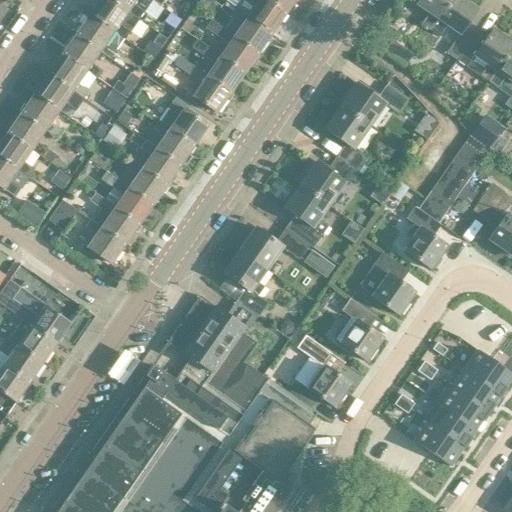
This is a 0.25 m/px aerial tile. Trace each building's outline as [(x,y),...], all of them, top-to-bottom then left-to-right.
[(110,0),(99,0),(90,14),(113,31),(124,39),(132,45),(137,37),(129,32),(138,20),(127,12),(127,11),(110,0)] [(110,0),(127,11),(127,12),(138,20),(151,0),(110,0)] [(240,0),(236,7),(248,16),(272,33),(285,13),(266,0),(240,0)] [(266,0),(285,13),(294,0),(266,0)] [(407,0),(428,14),(420,24),(430,31),(451,0),(407,0)] [(463,0),(451,0),(430,31),(438,37),(446,27),(458,35),(445,54),(456,61),(475,33),(465,26),(477,9),(463,0)] [(235,8),(237,9),(232,16),(242,24),(234,36),(258,53),(272,33),(248,16),(236,7),(235,8)] [(170,13),(165,19),(167,25),(173,29),(180,19),(170,13)] [(113,31),(90,14),(76,34),(100,51),(99,51),(111,59),(116,51),(124,39),(113,31)] [(205,17),(202,23),(211,29),(211,31),(229,43),(220,55),(220,56),(244,73),(258,53),(234,36),(215,23),(215,24),(205,17)] [(475,33),(456,61),(488,83),(511,48),(511,44),(505,40),(507,38),(495,30),(493,32),(491,31),(485,40),(475,33)] [(100,51),(76,34),(62,54),(86,70),(86,71),(97,79),(102,71),(91,63),(99,51),(100,51)] [(405,66),(413,54),(392,39),(384,50),(405,66)] [(220,56),(220,55),(202,43),(197,51),(215,63),(206,75),(206,76),(230,92),(244,73),(220,56)] [(511,48),(488,83),(496,89),(504,78),(511,83),(511,93),(504,105),(511,110),(511,48)] [(166,51),(164,54),(163,54),(150,73),(158,78),(161,73),(162,74),(166,69),(165,68),(168,65),(174,57),(173,56),(166,51)] [(86,70),(62,54),(48,74),(72,90),(72,91),(83,98),(89,91),(77,83),(86,71),(86,70)] [(179,56),(174,64),(190,76),(191,75),(201,83),(192,96),(216,113),(230,92),(206,76),(206,75),(179,56)] [(138,79),(128,72),(121,83),(131,90),(138,79)] [(72,90),(48,74),(35,93),(59,109),(58,110),(69,118),(83,98),(72,91),(72,90)] [(356,83),(340,107),(368,127),(384,104),(398,114),(408,99),(387,84),(377,98),(356,83)] [(59,109),(35,93),(21,113),(45,129),(45,130),(56,138),(61,130),(50,122),(58,110),(59,109)] [(172,101),(167,108),(178,116),(170,127),(170,128),(194,145),(208,125),(172,101)] [(368,127),(340,107),(324,129),(345,144),(335,158),(362,177),(363,176),(357,172),(358,171),(362,174),(367,167),(363,164),(367,158),(353,149),(368,127)] [(116,120),(125,127),(132,116),(123,110),(116,120)] [(45,129),(21,113),(7,133),(31,149),(31,150),(51,163),(56,155),(36,142),(45,130),(45,129)] [(159,120),(158,121),(153,128),(165,136),(157,147),(156,148),(180,165),(194,145),(170,128),(170,127),(159,120)] [(471,135),(464,145),(484,159),(490,149),(489,148),(498,135),(481,123),(471,136),(471,135)] [(101,138),(115,147),(124,133),(111,124),(101,138)] [(7,133),(0,143),(0,156),(17,169),(37,183),(42,175),(34,169),(22,162),(31,150),(31,149),(7,133)] [(156,148),(157,147),(146,140),(140,148),(151,156),(143,167),(166,184),(180,165),(156,148)] [(484,159),(464,145),(457,154),(477,168),(484,159)] [(457,154),(451,163),(471,177),(477,168),(457,154)] [(17,169),(0,156),(0,186),(15,197),(20,189),(9,181),(17,169)] [(143,167),(132,158),(126,167),(137,175),(128,187),(152,204),(166,184),(143,167)] [(362,177),(335,158),(327,170),(316,162),(299,186),(328,206),(344,184),(347,186),(352,179),(358,183),(362,177)] [(471,177),(451,163),(444,173),(464,187),(471,177)] [(464,187),(444,173),(438,182),(458,196),(464,187)] [(112,188),(104,200),(114,207),(139,224),(152,204),(128,187),(117,179),(110,175),(105,183),(112,188)] [(392,191),(401,198),(408,188),(399,182),(392,191)] [(458,196),(438,182),(432,191),(452,205),(458,196)] [(511,203),(502,194),(503,193),(491,185),(473,210),(485,218),(487,216),(489,218),(489,217),(497,223),(497,226),(487,240),(511,256),(511,203)] [(328,206),(299,186),(283,208),(294,216),(285,229),(307,244),(309,245),(312,248),(328,226),(319,219),(328,206)] [(401,198),(392,191),(390,195),(399,201),(401,198)] [(432,191),(425,200),(445,214),(452,205),(432,191)] [(104,200),(104,199),(95,193),(89,201),(100,209),(92,221),(101,227),(125,244),(139,224),(114,207),(104,200)] [(34,226),(44,212),(25,199),(16,214),(34,226)] [(77,211),(62,200),(48,220),(63,231),(77,211)] [(445,214),(425,200),(418,210),(439,223),(445,214)] [(407,233),(413,238),(404,251),(430,269),(446,246),(432,237),(440,225),(438,224),(439,223),(418,210),(414,207),(406,219),(413,224),(407,233)] [(92,221),(90,219),(84,227),(96,235),(87,247),(111,264),(125,244),(101,227),(92,221)] [(255,228),(239,251),(265,270),(281,248),(299,260),(309,245),(307,244),(285,229),(276,242),(255,228)] [(265,270),(239,251),(223,273),(244,288),(235,302),(258,317),(267,304),(250,292),(265,270)] [(382,253),(374,265),(367,274),(381,284),(372,297),(398,315),(414,292),(400,283),(408,271),(382,253)] [(0,292),(0,304),(6,308),(20,288),(8,280),(0,292)] [(215,307),(200,296),(198,299),(189,312),(249,353),(258,341),(242,329),(244,327),(247,330),(256,317),(258,318),(258,317),(235,302),(226,315),(215,307)] [(368,328),(376,317),(350,299),(341,311),(352,318),(336,341),(366,361),(382,338),(368,328)] [(44,305),(30,325),(56,343),(70,323),(44,305)] [(186,321),(181,328),(239,369),(243,362),(249,353),(189,312),(183,320),(186,321)] [(56,343),(30,325),(22,319),(8,339),(16,345),(42,363),(56,343)] [(181,328),(169,344),(189,358),(180,371),(226,403),(239,384),(232,378),(239,369),(181,328)] [(336,374),(344,363),(306,336),(297,349),(314,360),(308,369),(314,374),(305,387),(334,407),(350,384),(336,374)] [(511,363),(479,341),(465,360),(505,388),(511,377),(511,363)] [(121,342),(99,365),(115,380),(137,357),(121,342)] [(432,349),(442,356),(447,349),(437,342),(432,349)] [(0,352),(0,362),(29,382),(42,363),(16,345),(7,358),(0,352)] [(465,360),(452,380),(492,407),(505,388),(465,360)] [(417,371),(424,375),(431,365),(424,361),(417,371)] [(29,382),(0,362),(0,392),(15,403),(29,382)] [(278,482),(291,463),(285,458),(231,421),(235,424),(266,379),(243,362),(239,369),(232,378),(239,384),(226,403),(180,371),(173,381),(160,372),(151,366),(145,375),(126,403),(121,409),(51,510),(54,511),(273,511),(289,490),(287,488),(278,482)] [(431,365),(424,375),(430,380),(437,370),(431,365)] [(235,424),(231,421),(291,463),(315,429),(308,425),(316,414),(266,379),(235,424)] [(478,427),(492,407),(452,380),(439,399),(478,427)] [(15,403),(0,392),(0,411),(6,415),(15,403)] [(400,409),(407,399),(401,394),(394,404),(400,409)] [(414,403),(407,399),(400,409),(407,413),(414,403)] [(439,399),(425,418),(465,446),(478,427),(439,399)] [(451,466),(465,446),(425,418),(411,438),(451,466)] [(297,477),(295,476),(291,473),(286,480),(292,484),(297,477)]
